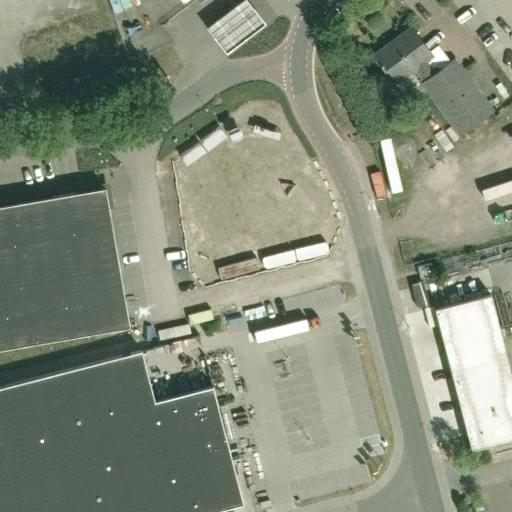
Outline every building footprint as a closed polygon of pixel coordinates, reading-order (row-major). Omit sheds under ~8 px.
[(199,31),(220,57),(259,27),(238,1),(199,31)] [(461,135),(493,111),(455,60),(451,62),(439,45),(430,52),(412,29),(377,55),(397,82),(415,68),(426,82),(423,84),(461,135)] [(0,348),(130,327),(106,188),(0,205),(0,348)] [(431,263),(417,267),(420,278),(434,275),(431,263)] [(511,440),(511,374),(510,365),(491,295),(436,309),(472,450),(511,440)] [(141,350),(0,386),(0,511),(208,511),(243,503),(213,386),(154,401),(141,350)]
